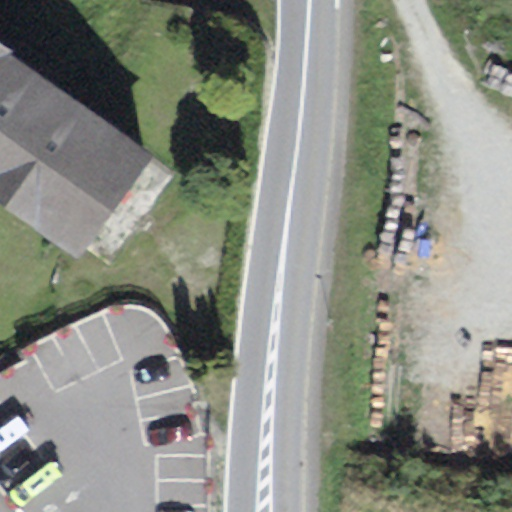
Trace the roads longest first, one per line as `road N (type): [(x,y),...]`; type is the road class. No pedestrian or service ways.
road 1 (secondary): [(309,0),(271,356),(264,511)]
road 2 (track): [(511,230),(409,0)]
